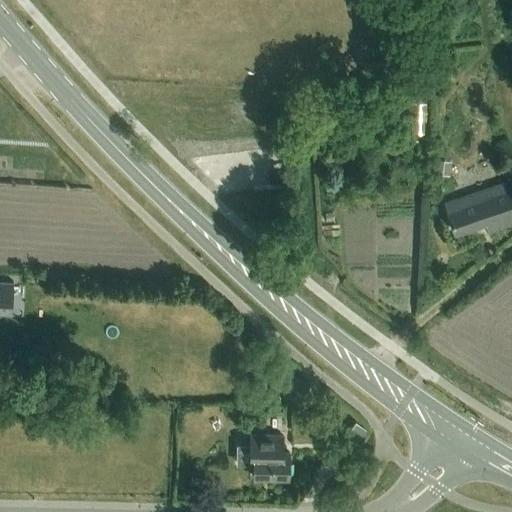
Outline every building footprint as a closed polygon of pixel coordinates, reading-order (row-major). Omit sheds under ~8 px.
[(408,132),(426,133),(427,102),(409,102),(408,132)] [(451,160),(432,159),(431,172),(449,174),(451,160)] [(489,230),(511,222),(511,204),(505,182),(445,203),(456,233),(486,223),(489,230)] [(0,292),(9,293),(10,281),(0,279),(0,292)] [(300,402),(311,383),(289,371),(278,390),(300,402)] [(238,443),(238,462),(254,463),(253,477),(288,478),(289,452),(282,452),(282,433),(250,433),(249,444),(238,443)] [(179,476),(178,484),(188,486),(189,477),(179,476)]
